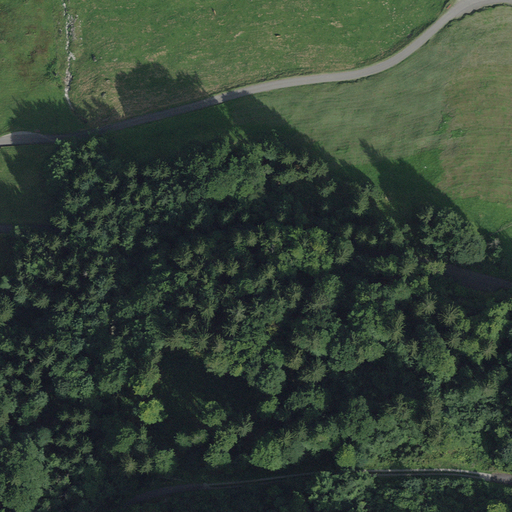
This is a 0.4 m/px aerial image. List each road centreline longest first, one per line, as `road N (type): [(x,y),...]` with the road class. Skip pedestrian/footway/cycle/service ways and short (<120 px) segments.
road 1 (unclassified): [(0,231),(140,240),(190,227),(300,232),(511,283)]
road 2 (unclassified): [(474,0),(387,64),(358,73),(266,86),(102,129),(0,141)]
road 3 (track): [(511,476),(440,467),(179,484),(159,486),(124,511)]
